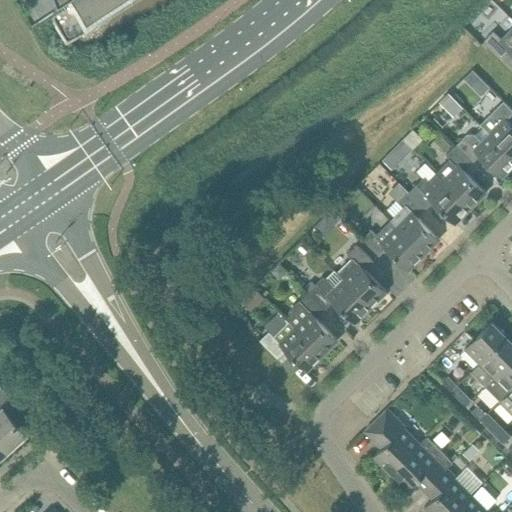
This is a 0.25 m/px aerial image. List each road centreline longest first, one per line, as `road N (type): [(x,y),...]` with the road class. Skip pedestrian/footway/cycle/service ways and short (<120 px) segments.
road 1 (residential): [(479,256),(329,404),(319,425),(325,449),(368,511)]
road 2 (tertiary): [(46,193),(305,0)]
road 3 (unclassified): [(261,511),(167,403),(112,322)]
road 4 (unclassified): [(112,322),(95,270),(46,193)]
road 5 (unclassified): [(12,218),(67,286),(112,322)]
